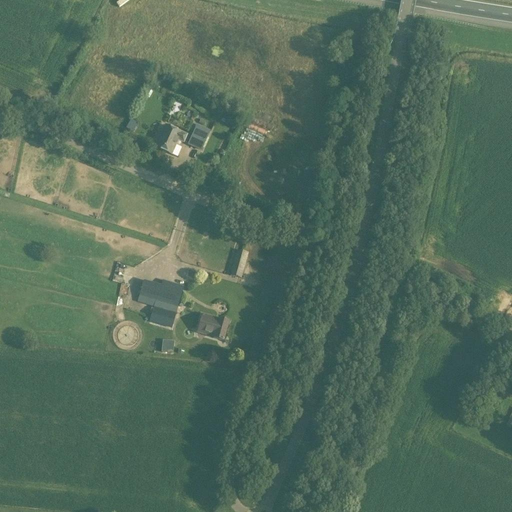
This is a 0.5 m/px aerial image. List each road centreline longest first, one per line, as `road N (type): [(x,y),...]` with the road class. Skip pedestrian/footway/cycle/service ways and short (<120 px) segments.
road 1 (unclassified): [(0,112),(298,247),(228,479),(244,511)]
road 2 (unclassified): [(262,511),(348,303),(409,0)]
road 3 (unclassified): [(511,334),(457,311),(426,312),(409,324),(335,511)]
